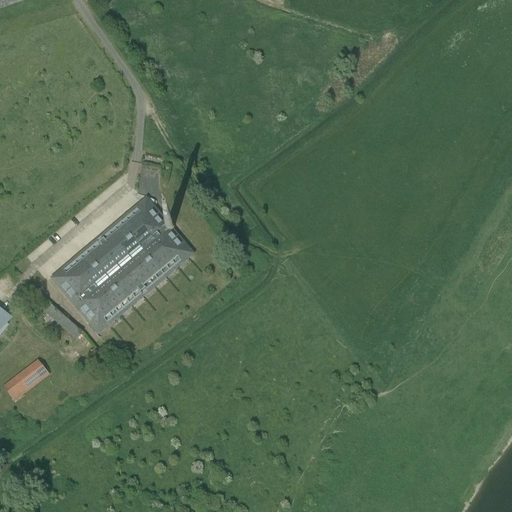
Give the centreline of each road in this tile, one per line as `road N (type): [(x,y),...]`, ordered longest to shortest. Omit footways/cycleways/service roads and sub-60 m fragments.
road 1 (track): [(284,261),(221,218),(139,92)]
road 2 (unclassified): [(135,162),(139,92),(77,0)]
